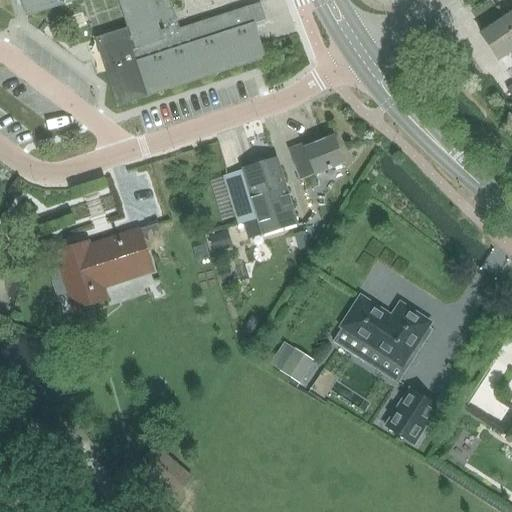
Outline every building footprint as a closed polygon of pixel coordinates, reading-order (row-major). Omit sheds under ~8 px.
[(118,0),(128,29),(95,39),(102,61),(105,71),(116,107),(118,107),(116,102),(145,93),(146,97),(147,97),(146,93),(263,55),(264,59),(265,59),(262,48),(254,24),(266,20),(260,3),(229,14),(229,15),(180,31),(180,30),(170,0),(20,0),(26,18),(27,18),(26,16),(55,6),(55,7),(56,7),(56,6),(74,0),(118,0)] [(511,14),(502,21),(511,35),(511,14)] [(39,21),(33,28),(38,32),(44,25),(39,21)] [(511,35),(502,21),(482,35),(500,62),(511,54),(511,55),(511,64),(510,66),(511,68),(511,35)] [(314,175),(344,164),(334,138),(306,149),(304,143),(288,150),(300,180),(314,175)] [(244,173),(225,179),(239,223),(244,222),(250,240),(262,237),(297,226),(280,172),(277,161),(264,165),(263,160),(253,163),(255,168),(243,172),(244,173)] [(155,269),(149,252),(164,247),(157,226),(142,231),(141,230),(78,252),(76,246),(56,253),(77,311),(109,300),(104,287),(130,278),(155,269)] [(227,232),(211,237),(214,251),(231,247),(227,232)] [(343,327),(335,340),(400,382),(408,369),(405,368),(430,330),(426,327),(428,324),(401,306),(392,320),(361,300),(343,327)] [(285,344),(271,365),(281,372),(295,351),(285,344)] [(438,408),(410,390),(386,427),(414,446),(438,408)] [(149,433),(106,470),(129,497),(172,459),(149,433)] [(166,465),(146,482),(171,506),(186,490),(168,473),(171,470),(166,465)]
